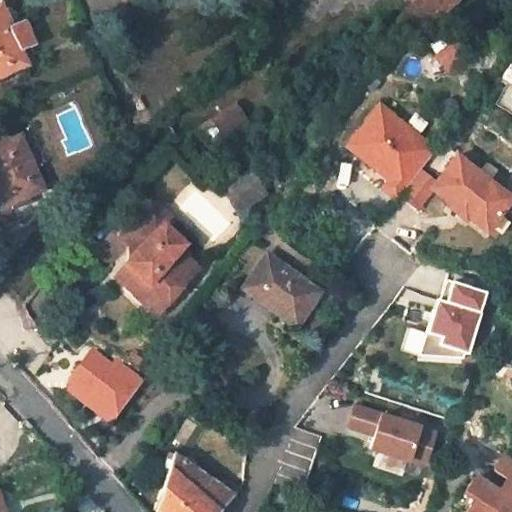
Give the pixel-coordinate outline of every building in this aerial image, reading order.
[(442,35),(472,0),(428,0),(422,8),(413,25),(442,35)] [(0,71),(24,61),(19,47),(32,41),(23,21),(9,26),(0,5),(0,71)] [(223,139),(247,121),(234,103),(209,120),(223,139)] [(395,200),(398,195),(418,171),(434,149),(377,106),(344,147),(388,181),(382,189),(395,200)] [(209,120),(190,134),(204,152),(223,139),(209,120)] [(18,137),(0,143),(0,204),(39,190),(18,137)] [(510,200),(452,157),(433,182),(427,189),(430,191),(448,205),(445,208),(462,221),(465,218),(483,233),(510,200)] [(244,170),(219,191),(236,216),(263,195),(244,170)] [(414,208),(430,191),(427,189),(433,182),(418,171),(398,195),(414,208)] [(170,218),(152,201),(119,237),(127,244),(135,251),(113,276),(147,307),(157,295),(165,302),(181,285),(175,280),(184,269),(188,270),(189,261),(178,251),(185,244),(164,224),(170,218)] [(113,276),(135,251),(127,244),(105,268),(113,276)] [(266,253),(240,286),(293,326),(318,294),(266,253)] [(175,280),(181,285),(193,272),(188,270),(184,269),(175,280)] [(440,277),(419,349),(465,362),(486,290),(440,277)] [(157,295),(147,307),(155,314),(165,302),(157,295)] [(111,366),(90,351),(70,377),(68,389),(105,419),(116,413),(141,381),(114,361),(111,366)] [(432,434),(352,407),(345,428),(371,437),(367,450),(405,463),(406,460),(423,465),(432,434)] [(177,425),(169,449),(181,459),(196,440),(177,425)] [(212,511),(228,495),(181,459),(169,449),(150,505),(154,508),(150,511),(212,511)] [(478,496),(467,511),(511,511),(511,454),(507,452),(497,466),(511,476),(502,489),(478,473),(468,490),(478,496)]
